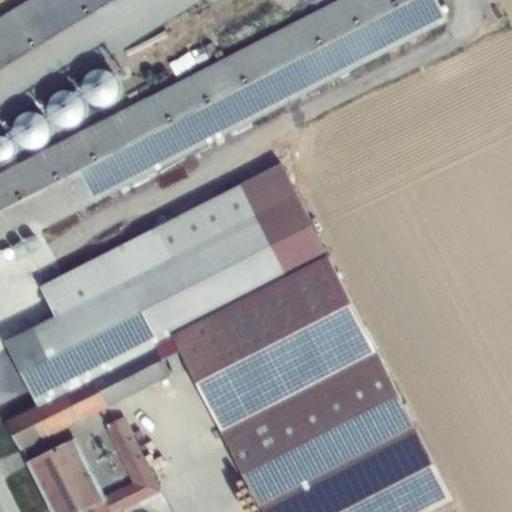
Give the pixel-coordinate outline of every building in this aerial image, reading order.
[(0,247),(449,22),(438,0),(356,0),(0,179),(0,247)] [(31,0),(0,19),(0,125),(203,0),(31,0)] [(10,423),(23,449),(171,374),(190,365),(226,441),(262,413),(378,353),(283,168),(42,290),(57,320),(7,345),(38,410),(10,423)] [(262,413),(226,441),(262,511),(430,511),(454,500),(378,353),(262,413)] [(31,465),(54,511),(119,511),(159,492),(123,419),(108,426),(137,485),(105,500),(76,443),(31,465)]
